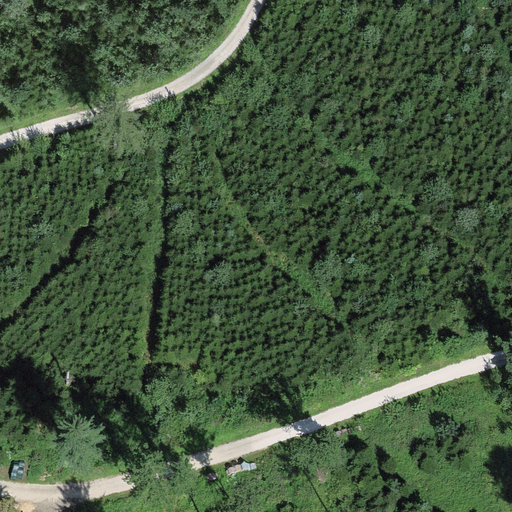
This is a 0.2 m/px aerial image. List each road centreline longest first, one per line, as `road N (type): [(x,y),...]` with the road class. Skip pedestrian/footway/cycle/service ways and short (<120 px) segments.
road 1 (track): [(511,355),(203,450),(89,472),(0,474)]
road 2 (track): [(0,140),(139,117),(210,81),(259,0)]
